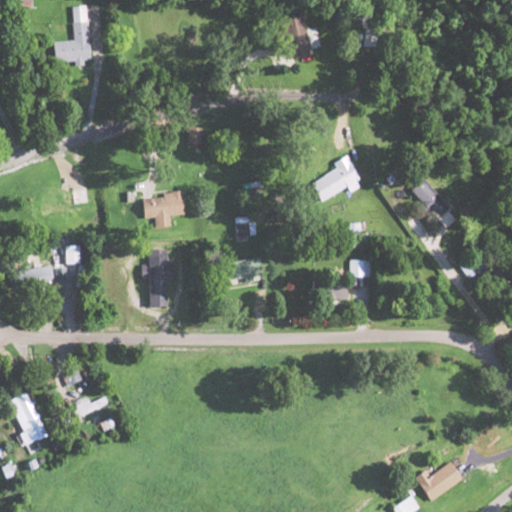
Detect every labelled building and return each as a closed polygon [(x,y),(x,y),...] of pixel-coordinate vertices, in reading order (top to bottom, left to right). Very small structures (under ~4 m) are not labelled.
[(91,61),(89,4),(72,5),(73,40),(50,41),(50,62),(91,61)] [(343,187),(345,192),(357,187),(344,159),(302,179),(312,202),(343,187)] [(409,190),(437,219),(448,208),(420,180),(409,190)] [(134,196),(136,218),(148,217),(149,227),(166,225),(165,215),(179,214),(178,193),(134,196)] [(75,262),(75,247),(61,247),(61,262),(75,262)] [(223,262),(225,280),(259,276),(257,258),(223,262)] [(50,284),(47,266),(5,272),(8,290),(50,284)] [(348,299),(348,281),(311,281),(311,299),(348,299)] [(456,479),(445,461),(420,478),(415,471),(408,475),(425,500),(456,479)] [(385,506),(389,511),(405,511),(412,507),(403,493),(385,506)]
